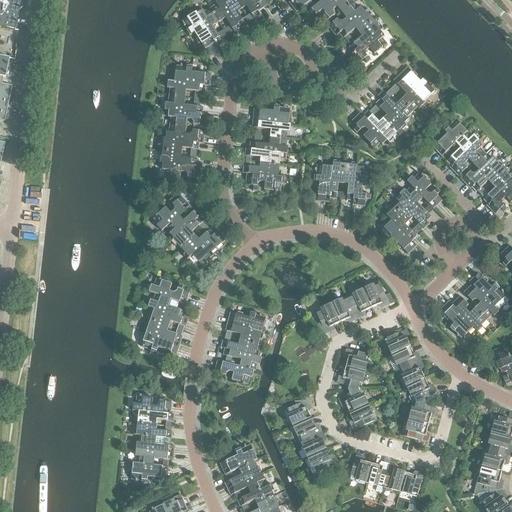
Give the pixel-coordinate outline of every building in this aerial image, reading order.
[(0,0),(0,15),(17,20),(21,0),(0,0)] [(241,30),(221,0),(220,0),(216,3),(217,5),(211,9),(220,23),(226,19),(230,26),(234,31),(236,35),(242,31),(241,30)] [(239,12),(243,10),(236,0),(221,0),(241,30),(247,26),(246,25),(243,19),(239,12)] [(258,12),(250,0),(236,0),(243,10),(247,7),(255,19),(255,21),(262,17),(258,12)] [(250,0),(258,12),(267,6),(268,6),(264,0),(250,0)] [(312,0),(293,0),(290,3),(297,13),(307,5),(310,2),(312,0)] [(321,0),(323,1),(308,13),(312,19),(318,14),(335,0),(321,0)] [(342,13),(355,3),(351,0),(335,0),(318,14),(325,23),(335,15),(333,13),(334,10),(337,7),(342,13)] [(355,3),(343,13),(347,19),(342,23),(339,19),(329,27),(337,37),(340,34),(367,13),(366,12),(362,7),(360,9),(356,3),(355,3)] [(213,27),(220,23),(211,9),(204,13),(203,11),(197,14),(215,44),(216,47),(223,43),(217,34),(213,27)] [(369,10),(366,12),(367,13),(340,34),(344,39),(356,29),(360,33),(375,21),(372,16),(373,15),(369,10)] [(215,44),(197,14),(197,13),(182,21),(184,24),(183,24),(185,28),(186,28),(187,31),(186,31),(189,36),(195,33),(198,39),(201,43),(205,50),(215,44)] [(0,27),(5,28),(15,30),(17,20),(0,15),(0,27)] [(375,21),(360,33),(363,37),(350,47),(354,52),(381,32),(385,29),(381,24),(379,25),(375,21)] [(227,35),(224,30),(219,33),(222,38),(227,35)] [(381,32),(354,52),(351,55),(358,64),(364,59),(367,63),(370,60),(366,54),(366,51),(369,48),(374,54),(382,48),(383,48),(385,47),(385,46),(387,44),(382,38),(384,36),(381,32)] [(9,59),(0,56),(0,76),(3,77),(5,78),(9,59)] [(418,64),(413,68),(417,73),(422,68),(418,64)] [(212,75),(196,73),(192,72),(193,67),(187,66),(187,67),(184,67),(184,66),(179,65),(179,66),(177,66),(175,82),(206,86),(210,87),(212,75)] [(400,75),(425,101),(435,91),(434,89),(434,88),(431,85),(430,86),(428,83),(429,83),(425,79),(421,82),(407,68),(400,75)] [(425,101),(400,75),(394,81),(407,95),(402,100),(413,112),(419,107),(420,109),(425,104),(424,102),(425,101)] [(1,84),(3,78),(3,77),(0,76),(0,120),(4,122),(7,107),(5,107),(7,100),(9,101),(12,86),(1,84)] [(206,93),(206,86),(175,82),(168,81),(168,88),(170,89),(169,96),(186,98),(187,90),(196,91),(201,92),(206,93)] [(413,112),(402,101),(396,106),(390,99),(383,92),(378,97),(380,100),(405,124),(409,119),(408,118),(413,112)] [(185,106),(186,98),(169,96),(168,104),(166,103),(165,111),(169,111),(170,111),(203,114),(204,108),(185,106)] [(405,124),(380,100),(376,104),(377,106),(380,109),(387,116),(383,119),(397,134),(401,130),(403,131),(408,127),(405,124)] [(254,109),(254,111),(253,121),(288,125),(290,108),(288,108),(288,107),(283,106),(283,107),(280,107),(280,106),(275,106),(274,112),(254,109)] [(206,127),(207,116),(207,115),(203,114),(170,111),(169,111),(168,118),(171,118),(170,125),(186,127),(187,120),(192,120),(194,123),(194,125),(206,127)] [(397,134),(383,119),(379,123),(372,115),(370,113),(368,112),(364,116),(387,141),(390,144),(395,139),(393,138),(397,134)] [(387,141),(364,116),(361,113),(352,122),(358,127),(354,131),(357,134),(363,129),(366,129),(369,132),(364,137),(371,145),(370,146),(372,148),(373,147),(375,149),(381,144),(382,146),(387,141)] [(456,144),(468,133),(456,120),(454,122),(454,121),(450,124),(451,125),(448,127),(444,131),(448,135),(434,148),(442,157),(445,154),(449,151),(449,150),(456,144)] [(291,125),(288,125),(253,121),(252,128),(271,130),(270,138),(287,140),(288,133),(290,133),(291,125)] [(185,135),(186,127),(170,125),(169,133),(167,133),(166,139),(200,144),(204,144),(205,132),(193,130),(193,133),(190,135),(185,135)] [(452,167),(478,142),(479,141),(474,136),(472,137),(468,133),(456,144),(460,149),(454,156),(451,159),(447,162),(452,167)] [(286,147),(287,140),(270,138),(270,145),(260,144),(255,144),(250,143),(250,150),(287,154),(288,154),(289,147),(286,147)] [(199,150),(200,144),(166,139),(162,139),(161,145),(164,145),(163,151),(182,153),(183,148),(197,150),(199,150)] [(474,166),(486,154),(481,149),(483,148),(478,142),(452,167),(450,168),(459,177),(468,169),(466,167),(466,164),(469,161),(474,166)] [(286,160),(287,154),(250,150),(246,149),(245,156),(261,158),(260,163),(280,165),(280,160),(286,160)] [(198,160),(191,159),(182,159),(182,153),(163,151),(162,157),(160,157),(159,163),(163,164),(167,164),(197,167),(198,160)] [(472,189),(499,162),(494,157),(491,160),(486,154),(474,166),(480,172),(476,175),(473,175),(471,173),(462,181),(471,190),(472,189)] [(492,185),(507,171),(503,167),(505,165),(500,160),(499,162),(472,189),(476,193),(478,192),(482,188),(488,182),(492,185)] [(344,184),(346,165),(340,164),(340,162),(334,161),(333,167),(332,180),(330,199),(337,200),(337,192),(338,184),(344,184)] [(279,171),(280,165),(260,163),(260,168),(244,167),(243,174),(247,174),(281,177),(281,171),(279,171)] [(353,202),(358,164),(352,163),(352,166),(346,165),(344,184),(349,185),(348,193),(347,201),(353,202)] [(201,167),(197,167),(167,164),(163,164),(162,170),(165,170),(164,178),(167,178),(167,179),(170,180),(170,179),(180,180),(181,172),(186,173),(188,175),(187,183),(191,183),(192,178),(200,179),(201,167)] [(332,180),(333,167),(317,165),(317,168),(316,167),(315,172),(316,172),(316,176),(315,176),(314,181),(320,182),(318,202),(330,203),(330,199),(332,180)] [(370,188),(371,178),(372,178),(372,175),(371,175),(372,172),(364,171),(364,169),(358,168),(353,202),(353,206),(354,206),(364,207),(365,207),(366,199),(371,200),(371,196),(364,195),(362,192),(362,188),(370,188)] [(506,172),(492,185),(495,189),(483,200),(488,205),(511,183),(511,174),(510,176),(506,172)] [(285,178),(281,177),(247,174),(246,186),(254,187),(253,192),(257,192),(258,184),(261,182),(265,183),(264,191),(275,192),(275,193),(278,193),(278,192),(281,192),(281,185),(284,185),(285,178)] [(423,199),(430,205),(434,209),(442,201),(437,195),(440,192),(437,189),(432,194),(429,194),(425,191),(431,185),(424,178),(424,177),(422,175),(421,176),(419,174),(414,179),(412,177),(407,182),(411,187),(423,199)] [(511,183),(488,205),(487,207),(495,215),(501,210),(504,213),(507,211),(502,205),(502,202),(505,198),(511,204),(511,202),(511,183)] [(424,210),(418,204),(423,199),(411,187),(406,192),(405,190),(399,195),(402,198),(427,222),(431,217),(429,214),(424,210)] [(186,210),(190,207),(190,206),(182,197),(176,203),(173,199),(170,202),(175,208),(175,211),(171,214),(166,208),(158,216),(157,215),(155,217),(156,218),(154,220),(159,225),(157,227),(162,232),(167,228),(179,217),(180,216),(179,216),(185,211),(186,210)] [(427,222),(402,198),(398,202),(400,204),(396,207),(410,222),(413,218),(419,225),(423,228),(424,230),(429,225),(427,222)] [(406,225),(410,222),(396,207),(391,212),(390,210),(385,215),(392,221),(412,242),(417,237),(416,235),(412,232),(406,225)] [(179,217),(167,228),(171,232),(169,234),(173,239),(200,217),(203,214),(198,209),(184,222),(179,217)] [(200,217),(173,239),(171,241),(176,247),(178,246),(181,250),(196,237),(192,233),(204,222),(200,217)] [(412,242),(392,221),(380,233),(382,234),(381,235),(385,238),(388,240),(387,241),(391,245),(395,241),(409,255),(417,247),(412,242)] [(196,237),(181,250),(185,253),(183,255),(187,260),(192,256),(216,234),(211,230),(199,240),(196,237)] [(219,232),(216,234),(192,256),(203,268),(205,267),(206,267),(209,264),(209,263),(211,261),(212,262),(216,258),(212,254),(227,241),(219,232)] [(511,248),(510,246),(509,247),(501,254),(506,260),(503,264),(506,267),(511,262),(511,261),(511,248)] [(492,288),(478,274),(477,274),(469,282),(472,285),(498,311),(508,300),(505,297),(506,296),(505,295),(506,294),(502,291),(501,291),(499,289),(500,288),(496,284),(492,288)] [(156,294),(180,302),(186,304),(190,293),(182,291),(184,286),(180,284),(177,292),(174,293),(170,292),(172,284),(162,281),(163,280),(160,279),(159,280),(157,279),(154,286),(152,285),(150,292),(156,294)] [(374,285),(364,290),(372,308),(382,304),(384,307),(389,305),(389,306),(390,305),(389,304),(386,296),(380,285),(375,287),(374,285)] [(499,312),(495,308),(472,285),(464,293),(472,302),(474,300),(478,300),(481,303),(475,309),(487,321),(492,315),(494,317),(499,312)] [(372,308),(364,290),(353,295),(354,297),(349,299),(358,319),(364,317),(362,313),(372,308)] [(178,309),(179,307),(180,302),(156,294),(153,301),(151,301),(149,307),(152,309),(185,319),(187,313),(183,311),(178,309)] [(460,297),(452,305),(473,328),(478,333),(483,328),(481,326),(487,321),(475,309),(470,314),(467,311),(467,307),(469,305),(460,297)] [(358,319),(349,299),(343,302),(343,300),(332,305),(340,323),(350,318),(352,322),(358,319)] [(473,328),(452,305),(449,302),(440,310),(454,324),(450,328),(454,332),(455,332),(457,334),(456,335),(459,338),(460,338),(462,339),(473,328)] [(340,323),(332,305),(322,310),(322,312),(317,314),(321,322),(317,327),(326,334),(332,331),(330,328),(340,323)] [(185,319),(152,309),(150,314),(153,315),(151,320),(169,327),(171,322),(180,325),(185,326),(186,327),(189,320),(185,319)] [(249,318),(230,313),(227,324),(262,333),(266,318),(264,317),(264,316),(260,315),(260,316),(256,315),(256,314),(251,312),(249,318)] [(168,331),(169,327),(151,320),(149,326),(147,325),(144,331),(147,332),(181,343),(181,342),(183,337),(181,336),(176,334),(168,331)] [(264,334),(262,333),(227,324),(226,331),(228,332),(231,332),(241,335),(240,340),(259,346),(260,340),(263,340),(264,334)] [(326,334),(317,327),(321,337),(326,336),(326,334)] [(392,356),(411,347),(406,338),(410,336),(407,330),(408,330),(407,330),(387,339),(389,345),(388,345),(392,356)] [(177,354),(181,344),(181,343),(147,332),(141,347),(143,348),(143,349),(148,351),(148,350),(151,351),(151,352),(156,354),(158,348),(177,354)] [(257,351),(259,346),(240,340),(239,345),(228,342),(225,342),(223,341),(221,348),(225,349),(258,357),(260,351),(257,351)] [(421,362),(419,356),(415,357),(411,347),(392,356),(388,358),(395,374),(401,371),(421,362)] [(262,358),(258,357),(225,349),(224,356),(228,357),(233,358),(242,360),(240,368),(254,372),(255,372),(258,364),(260,365),(262,358)] [(346,367),(365,373),(369,362),(367,361),(368,355),(346,349),(346,350),(347,350),(345,356),(349,357),(346,367)] [(511,356),(511,357),(508,350),(498,354),(501,362),(497,363),(500,370),(502,369),(504,374),(508,372),(511,381),(511,356)] [(240,368),(231,365),(226,363),(218,361),(214,373),(222,375),(221,380),(225,381),(227,374),(230,372),(234,373),(232,381),(242,383),(242,384),(245,385),(245,384),(248,385),(250,377),(252,378),(254,372),(240,368)] [(424,367),(421,362),(401,371),(404,376),(402,377),(407,388),(425,379),(421,369),(424,367)] [(362,384),(365,373),(346,367),(343,378),(339,377),(338,383),(337,383),(349,387),(348,390),(361,389),(359,389),(360,383),(362,384)] [(430,389),(425,379),(407,388),(412,398),(414,397),(416,402),(414,403),(427,402),(425,399),(437,393),(436,393),(433,387),(430,389)] [(359,391),(361,390),(361,389),(348,390),(350,394),(338,400),(339,400),(342,405),(345,404),(350,414),(368,405),(363,395),(362,396),(359,391)] [(171,414),(172,402),(164,401),(164,396),(160,396),(159,404),(157,406),(152,405),(153,398),(142,397),(142,396),(139,395),(139,396),(136,396),(136,404),(133,404),(133,411),(136,411),(171,414)] [(293,427),(312,418),(307,409),(311,407),(308,401),(295,402),(296,406),(288,410),(290,416),(289,416),(293,427)] [(426,406),(427,402),(414,403),(414,404),(416,404),(415,409),(413,409),(410,420),(429,425),(432,415),(436,416),(437,410),(438,410),(438,409),(426,406)] [(368,405),(350,414),(355,424),(351,425),(354,431),(353,431),(353,432),(374,422),(371,416),(373,416),(368,405)] [(174,420),(175,416),(175,415),(171,414),(136,411),(136,417),(138,417),(138,423),(157,425),(158,420),(167,421),(172,421),(174,421),(174,420)] [(495,422),(492,433),(511,439),(511,435),(511,420),(499,417),(497,423),(495,422)] [(316,428),(312,418),(293,427),(298,437),(300,437),(302,442),(322,433),(320,427),(316,428)] [(429,425),(410,420),(407,431),(409,432),(407,438),(429,444),(429,443),(428,443),(430,437),(426,436),(429,425)] [(157,430),(157,425),(138,423),(137,428),(135,428),(134,435),(140,435),(172,439),(172,437),(173,433),(173,432),(171,431),(171,432),(165,431),(157,430)] [(325,438),(322,433),(302,442),(305,447),(303,448),(308,459),(326,450),(322,440),(325,438)] [(511,450),(508,449),(511,439),(492,433),(489,445),(491,445),(489,451),(511,457),(511,451),(511,450)] [(171,447),(172,439),(140,435),(140,443),(137,442),(136,450),(175,454),(175,452),(175,447),(171,447)] [(239,469),(254,462),(258,460),(251,446),(250,446),(250,445),(244,448),(244,449),(241,450),(241,449),(236,452),(238,457),(220,465),(225,475),(239,469)] [(174,460),(174,458),(175,454),(136,450),(136,456),(138,456),(137,463),(154,466),(155,458),(164,459),(170,460),(174,460)] [(326,450),(308,459),(313,469),(315,468),(317,474),(338,464),(337,464),(334,458),(331,460),(326,450)] [(509,463),(511,457),(489,451),(488,456),(486,456),(483,467),(502,472),(505,462),(509,463)] [(367,484),(372,464),(362,461),(363,458),(357,456),(357,455),(356,455),(351,477),(356,479),(356,481),(367,484)] [(228,490),(262,474),(259,467),(257,469),(254,462),(239,469),(242,475),(233,479),(234,481),(229,483),(225,485),(228,490)] [(168,478),(169,468),(163,467),(154,466),(137,463),(133,463),(132,479),(134,480),(134,481),(139,481),(139,480),(142,480),(142,482),(148,482),(148,476),(164,478),(168,478)] [(384,486),(390,465),(384,463),(383,467),(372,464),(367,484),(378,487),(379,485),(384,486)] [(401,493),(406,473),(395,471),(396,467),(390,465),(384,486),(390,488),(389,490),(401,493)] [(499,483),(501,477),(502,472),(483,467),(480,478),(482,479),(480,484),(480,485),(478,484),(475,495),(478,494),(501,490),(503,484),(499,483)] [(406,473),(401,493),(412,496),(412,494),(418,495),(424,474),(423,474),(417,473),(416,476),(406,473)] [(265,480),(262,474),(228,490),(230,496),(239,492),(248,488),(251,495),(266,487),(263,481),(265,480)] [(257,505),(275,497),(272,492),(275,491),(272,485),(266,487),(251,495),(243,499),(237,501),(240,507),(247,504),(255,501),(257,505)] [(462,495),(464,487),(458,486),(456,495),(462,495)] [(500,511),(508,507),(502,498),(505,495),(501,490),(478,494),(480,505),(482,504),(485,509),(487,511),(500,511)] [(188,511),(188,510),(183,499),(181,500),(179,496),(174,498),(173,495),(162,500),(164,505),(155,509),(154,508),(152,510),(152,511),(150,511),(149,511),(185,511),(186,511),(188,511)] [(271,511),(282,507),(279,501),(277,502),(275,497),(257,505),(259,510),(254,511),(271,511)] [(469,507),(465,502),(460,503),(465,510),(469,507)]
